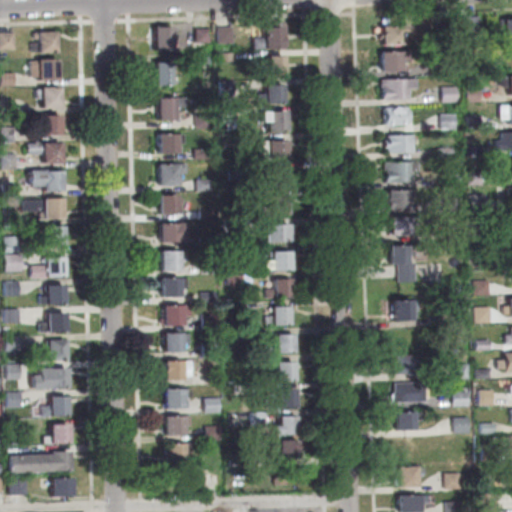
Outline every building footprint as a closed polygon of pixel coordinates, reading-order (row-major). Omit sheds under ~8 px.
[(439,22),(438,10),(453,9),(454,21),(439,22)] [(461,18),(476,17),(476,32),(462,32),(461,18)] [(511,42),(501,42),(500,20),(511,19),(511,42)] [(405,33),(397,33),(397,44),(380,45),(379,26),(404,25),(405,33)] [(154,50),(153,27),(169,27),(170,49),(154,50)] [(230,27),(231,43),(217,44),(216,27),(230,27)] [(280,27),(281,48),(251,49),(251,39),(263,39),(263,28),(280,27)] [(207,42),(194,42),(193,29),(206,29),(207,42)] [(54,52),(30,53),(30,44),(36,43),(36,39),(33,39),(32,38),(32,34),(33,32),(54,31),(54,52)] [(0,32),(12,32),(13,49),(0,49),(0,32)] [(408,62),(398,62),(398,71),(376,72),(376,66),(378,66),(377,52),(407,51),(408,62)] [(194,65),(194,55),(208,55),(208,64),(194,65)] [(218,63),(217,55),(230,55),(231,62),(218,63)] [(267,76),(266,58),(281,57),(281,76),(267,76)] [(37,81),(37,78),(29,78),(28,62),(36,62),(36,60),(54,59),(55,80),(37,81)] [(438,75),(437,60),(453,59),(453,74),(438,75)] [(155,85),(155,63),(169,63),(169,76),(177,76),(177,84),(155,85)] [(0,87),(0,73),(12,73),(12,87),(0,87)] [(511,93),(511,73),(496,74),(496,85),(502,85),(502,93),(511,93)] [(413,89),(406,90),(406,99),(379,100),(379,81),(413,79),(413,89)] [(219,81),(232,81),(232,93),(219,93),(219,81)] [(257,104),(257,94),(264,94),(264,86),(280,85),(281,103),(257,104)] [(57,108),(39,109),(39,100),(35,100),(35,90),(39,90),(39,87),(57,87),(57,108)] [(438,88),(453,87),(453,103),(438,103),(438,88)] [(463,103),(462,88),(476,88),(477,103),(463,103)] [(158,120),(158,98),(182,98),(182,108),(172,108),(173,120),(158,120)] [(12,114),(0,114),(0,100),(12,100),(12,114)] [(511,104),(511,124),(505,125),(505,120),(496,120),(496,105),(511,104)] [(404,125),(382,125),(382,108),(404,108),(404,125)] [(218,111),(231,111),(231,131),(218,131),(218,111)] [(284,130),(266,131),(265,122),(261,122),(260,112),(283,111),(284,130)] [(196,129),(195,115),(206,115),(207,129),(196,129)] [(452,115),(452,129),(438,130),(437,116),(452,115)] [(40,136),(39,117),(57,116),(58,135),(40,136)] [(477,129),(464,129),(463,117),(477,116),(477,129)] [(12,142),(0,143),(0,129),(12,129),(12,142)] [(491,141),(497,141),(497,133),(511,132),(511,150),(492,151),(491,141)] [(158,154),(157,135),(181,135),(181,144),(175,144),(175,154),(158,154)] [(385,154),(385,149),(383,149),(383,142),(385,142),(385,137),(410,136),(410,153),(385,154)] [(220,137),(233,137),(233,150),(220,150),(220,137)] [(261,160),(260,142),(284,141),(285,159),(261,160)] [(25,145),(58,144),(58,163),(40,163),(40,154),(26,155),(25,145)] [(464,157),(464,147),(477,147),(478,156),(464,157)] [(193,160),(193,150),(207,150),(207,159),(193,160)] [(1,170),(1,155),(13,154),(13,170),(1,170)] [(409,162),(409,165),(414,164),(415,172),(409,172),(409,182),(383,183),(383,171),(382,171),(382,163),(409,162)] [(157,186),(156,165),(183,165),(183,173),(175,173),(176,185),(157,186)] [(228,165),(248,165),(249,179),(228,180),(228,165)] [(286,166),(286,186),(268,186),(267,167),(286,166)] [(27,171),(59,170),(60,190),(42,191),(41,185),(28,186),(27,171)] [(465,186),(464,172),(477,172),(478,186),(465,186)] [(441,186),(441,176),(456,176),(456,185),(441,186)] [(210,192),(195,192),(195,181),(209,180),(210,192)] [(1,198),(1,185),(16,185),(16,197),(1,198)] [(386,208),(385,190),(405,190),(405,208),(386,208)] [(176,214),(159,214),(159,196),(180,195),(180,206),(176,206),(176,214)] [(466,211),(466,196),(481,196),(482,211),(466,211)] [(268,197),(284,197),(284,215),(261,215),(261,207),(268,207),(268,197)] [(21,200),(60,199),(61,218),(42,219),(42,211),(21,212),(21,200)] [(444,213),(444,199),(458,199),(458,213),(444,213)] [(198,220),(198,211),(210,211),(210,220),(198,220)] [(15,225),(2,225),(2,212),(15,212),(15,225)] [(406,235),(387,235),(386,217),(405,216),(406,218),(414,218),(414,228),(406,228),(406,235)] [(239,234),(221,235),(221,220),(238,220),(239,234)] [(182,243),(158,243),(158,223),(181,223),(182,243)] [(264,242),(264,226),(286,225),(286,242),(264,242)] [(446,240),(446,227),(459,226),(460,239),(446,240)] [(38,246),(38,237),(46,236),(46,227),(61,227),(61,245),(38,246)] [(202,247),(201,235),(213,234),(213,247),(202,247)] [(3,252),(2,238),(17,237),(17,252),(3,252)] [(412,281),(395,282),(394,265),(387,265),(386,246),(411,246),(412,255),(404,256),(404,264),(411,264),(412,281)] [(263,271),(263,261),(269,260),(269,251),(286,251),(286,270),(263,271)] [(160,270),(160,253),(183,252),(183,263),(177,263),(177,270),(160,270)] [(17,272),(3,272),(2,255),(17,255),(17,272)] [(222,255),(237,255),(237,268),(223,268),(222,255)] [(30,279),(30,267),(44,266),(44,258),(60,258),(60,278),(30,279)] [(212,274),(198,274),(197,261),(212,261),(212,274)] [(240,275),(240,285),(227,285),(226,275),(240,275)] [(161,297),(161,279),(177,279),(177,297),(161,297)] [(263,298),(263,290),(272,289),(272,280),(286,280),(286,298),(263,298)] [(485,295),(471,296),(470,282),(485,281),(485,295)] [(4,296),(3,283),(17,282),(17,296),(4,296)] [(38,305),(38,297),(45,297),(44,286),(60,286),(61,304),(38,305)] [(199,302),(199,293),(214,292),(214,302),(199,302)] [(511,317),(505,318),(505,315),(500,315),(500,307),(504,307),(504,299),(511,298),(511,317)] [(383,321),(383,312),(389,312),(389,301),(407,301),(408,321),(383,321)] [(231,303),(244,303),(244,313),(231,313),(231,303)] [(162,326),(162,324),(159,324),(159,318),(162,318),(162,317),(160,315),(159,311),(161,309),(161,307),(187,306),(187,316),(180,316),(180,326),(162,326)] [(264,326),(263,317),(270,317),(270,308),(287,307),(287,325),(264,326)] [(486,324),(471,324),(471,308),(485,307),(486,324)] [(17,324),(3,324),(3,311),(17,310),(17,324)] [(62,333),(37,334),(37,324),(46,324),(45,314),(61,313),(62,333)] [(200,330),(200,314),(213,314),(213,330),(200,330)] [(511,344),(508,345),(508,343),(501,343),(501,336),(508,336),(507,327),(511,326),(511,344)] [(163,353),(162,334),(178,333),(178,335),(185,335),(186,343),(178,343),(178,353),(163,353)] [(267,355),(267,341),(275,341),(275,335),(290,335),(291,354),(267,355)] [(4,353),(3,338),(17,338),(17,352),(4,353)] [(47,361),(46,341),(62,341),(63,361),(47,361)] [(472,351),(472,341),(486,341),(486,351),(472,351)] [(201,343),(214,343),(214,357),(201,358),(201,343)] [(511,372),(501,372),(501,369),(494,370),(494,361),(501,361),(500,355),(511,354),(511,372)] [(391,374),(391,356),(412,355),(413,374),(391,374)] [(179,380),(163,381),(163,362),(188,361),(188,376),(179,376),(179,380)] [(275,381),(274,364),(291,363),(292,381),(275,381)] [(19,379),(5,380),(5,365),(18,365),(19,379)] [(466,379),(452,379),(452,365),(465,365),(466,379)] [(30,389),(30,376),(37,375),(37,369),(64,369),(64,388),(30,389)] [(486,379),(472,379),(472,370),(486,370),(486,379)] [(392,402),(392,384),(422,383),(422,401),(392,402)] [(163,410),(163,390),(186,390),(186,398),(182,398),(182,409),(163,410)] [(265,410),(265,399),(277,399),(277,391),(293,390),(293,409),(265,410)] [(477,405),(476,391),(489,391),(489,405),(477,405)] [(19,407),(5,407),(5,393),(18,393),(19,407)] [(450,407),(449,393),(465,393),(465,407),(450,407)] [(40,417),(40,407),(48,406),(48,397),(64,396),(64,416),(40,417)] [(217,413),(202,413),(202,399),(217,398),(217,413)] [(263,412),(263,427),(250,428),(249,413),(263,412)] [(419,421),(412,421),(412,430),(394,431),(394,413),(419,412),(419,421)] [(294,417),(294,435),(271,436),(271,426),(278,426),(278,418),(294,417)] [(181,435),(163,435),(162,418),(186,418),(186,426),(181,427),(181,435)] [(450,434),(449,419),(464,419),(465,433),(450,434)] [(477,434),(477,424),(491,424),(491,434),(477,434)] [(42,445),(42,438),(48,438),(48,426),(66,425),(66,444),(42,445)] [(203,442),(203,427),(217,427),(218,441),(203,442)] [(295,441),(295,459),(279,459),(279,452),(269,452),(268,442),(295,441)] [(491,461),(477,461),(477,445),(491,444),(491,461)] [(164,463),(164,445),(181,445),(182,462),(164,463)] [(6,472),(6,456),(49,455),(48,452),(65,452),(66,471),(6,472)] [(242,466),(229,466),(229,452),(241,452),(242,466)] [(412,487),(394,488),(393,467),(412,466),(412,469),(417,468),(417,477),(412,477),(412,487)] [(456,473),(456,489),(441,489),(440,474),(456,473)] [(486,489),(472,490),(472,477),(486,476),(486,489)] [(23,496),(7,496),(7,480),(23,479),(23,496)] [(51,497),(50,479),(69,479),(70,497),(51,497)] [(478,511),(478,492),(492,492),(492,511),(478,511)] [(394,511),(394,495),(414,495),(414,511),(394,511)] [(442,511),(442,502),(457,501),(457,511),(442,511)]
